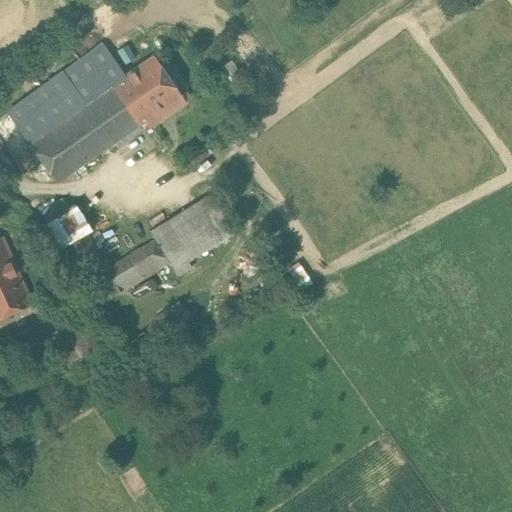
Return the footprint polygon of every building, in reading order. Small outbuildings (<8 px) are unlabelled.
[(70,0),(78,8),(87,0),(70,0)] [(102,44),(8,112),(56,182),(145,120),(117,80),(124,76),(102,44)] [(180,96),(153,56),(124,76),(117,80),(145,120),(149,118),(153,124),(181,105),(176,99),(180,96)] [(235,232),(212,193),(199,201),(223,240),(235,232)] [(62,199),(41,212),(47,222),(70,208),(62,199)] [(199,201),(150,231),(155,240),(174,270),(223,240),(199,201)] [(70,208),(47,222),(61,247),(63,246),(87,233),(91,230),(75,205),(70,208)] [(107,269),(87,233),(63,246),(98,306),(143,279),(129,256),(107,269)] [(2,238),(0,238),(0,275),(15,268),(2,238)] [(155,240),(129,256),(143,279),(169,264),(155,240)] [(15,268),(0,275),(0,318),(31,305),(15,268)] [(47,309),(52,320),(72,311),(67,301),(47,309)] [(164,324),(187,312),(181,301),(158,314),(164,324)] [(118,350),(131,377),(201,336),(187,312),(164,324),(118,350)] [(80,316),(46,338),(68,371),(102,349),(80,316)]
